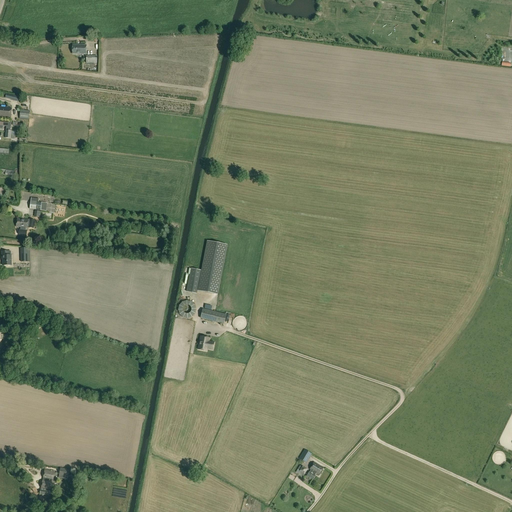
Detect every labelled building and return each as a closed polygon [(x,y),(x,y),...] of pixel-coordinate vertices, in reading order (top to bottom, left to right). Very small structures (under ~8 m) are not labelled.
[(73,45),(72,54),(86,54),(86,46),(73,45)] [(0,106),(0,116),(11,118),(12,108),(0,106)] [(20,110),(20,118),(29,119),(30,111),(20,110)] [(8,122),(0,121),(0,128),(2,129),(3,128),(3,125),(6,126),(6,130),(5,138),(11,139),(12,131),(10,131),(12,122),(8,122)] [(39,199),(37,198),(31,198),(30,209),(41,211),(46,211),(47,203),(42,203),(42,202),(38,202),(39,199)] [(26,228),(27,228),(27,227),(28,227),(28,228),(34,229),(35,220),(29,219),(29,220),(28,220),(17,219),(16,227),(21,227),(21,230),(19,229),(18,235),(26,236),(27,231),(26,230),(26,228)] [(88,241),(96,243),(99,235),(96,235),(95,237),(90,235),(88,241)] [(202,271),(191,269),(187,292),(197,294),(197,290),(218,294),(227,245),(207,241),(202,271)] [(21,248),(21,262),(30,262),(30,248),(21,248)] [(3,259),(3,266),(12,266),(12,255),(7,255),(7,249),(1,249),(2,260),(3,259)] [(226,314),(203,309),(201,318),(224,324),(226,314)] [(200,336),(197,350),(207,352),(208,350),(213,351),(215,342),(209,341),(210,338),(200,336)] [(305,450),(299,459),(306,463),(312,454),(305,450)] [(511,455),(505,453),(503,460),(511,462),(511,455)] [(323,468),(314,462),(310,469),(311,470),(310,472),(309,472),(307,476),(313,480),(316,476),(315,475),(316,473),(319,475),(323,468)] [(306,470),(300,466),(296,473),(302,476),(306,470)] [(59,475),(68,477),(68,476),(71,477),(72,472),(69,471),(70,470),(60,468),(59,475)] [(44,470),(43,478),(53,480),(55,472),(54,472),(44,470)] [(43,480),(43,481),(41,488),(43,489),(43,490),(51,491),(51,490),(53,482),(52,482),(53,480),(43,478),(43,480)]
